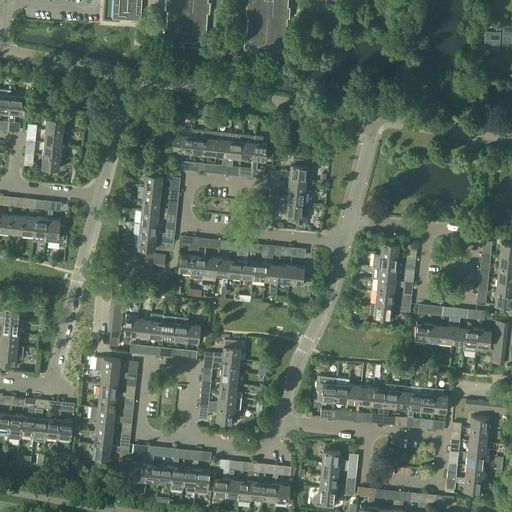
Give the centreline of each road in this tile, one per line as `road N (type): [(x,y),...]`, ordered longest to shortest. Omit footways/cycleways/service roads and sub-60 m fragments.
road 1 (residential): [(373,116),(130,73)]
road 2 (residential): [(50,385),(98,196)]
road 3 (residential): [(280,420),(343,242)]
road 4 (residential): [(186,439),(192,380),(183,365),(150,364),(145,373),(140,423),(151,435)]
road 5 (residential): [(257,231),(197,226),(185,213),(193,180),(251,185),(260,198)]
road 6 (residential): [(130,73),(1,50),(6,0)]
road 7 (residential): [(427,228),(423,285),(434,296),(466,294),(474,247),(463,233)]
road 8 (residential): [(371,431),(368,464),(378,477),(429,483),(441,470),(443,446),(428,436)]
road 9 (residential): [(511,140),(373,116)]
road 10 (residential): [(98,196),(130,73)]
